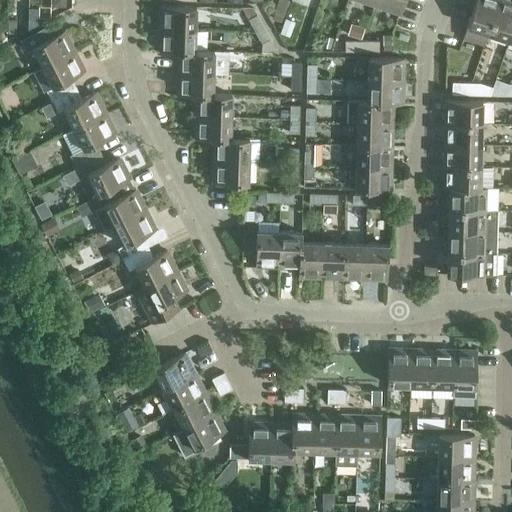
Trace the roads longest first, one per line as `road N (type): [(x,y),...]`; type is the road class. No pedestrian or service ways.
road 1 (residential): [(237,302),(132,78),(129,0)]
road 2 (residential): [(400,314),(417,114),(438,0)]
road 3 (residential): [(498,511),(506,306)]
road 4 (residential): [(400,314),(248,309),(237,302)]
road 5 (residential): [(237,302),(214,321),(246,392),(275,393)]
